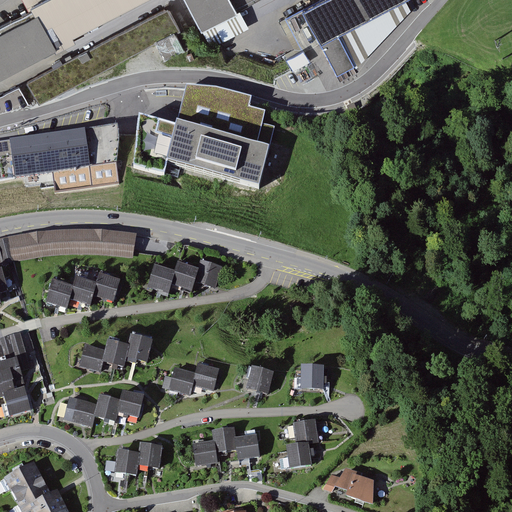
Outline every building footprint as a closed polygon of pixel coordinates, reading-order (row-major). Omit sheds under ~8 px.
[(266,0),(24,0),(31,13),(0,29),(0,80),(150,0),(185,0),(204,34),(237,16),(266,0)] [(326,0),(289,20),(306,53),(289,62),(293,70),(310,61),(313,66),(328,58),(338,76),(354,68),(338,37),(406,1),(408,0),(326,0)] [(338,37),(354,68),(355,70),(411,11),(406,1),(338,37)] [(163,8),(26,82),(40,106),(152,46),(161,63),(181,53),(171,35),(176,32),(163,8)] [(186,84),(177,118),(257,141),(262,122),(264,111),(248,106),(252,96),(215,87),(186,84)] [(175,124),(138,112),(133,165),(164,174),(167,158),(259,185),(275,126),(262,122),(257,141),(177,118),(175,124)] [(118,123),(0,141),(0,179),(54,171),(56,192),(119,183),(116,162),(119,135),(118,123)] [(0,263),(3,262),(0,249),(0,243),(7,241),(12,260),(19,261),(39,258),(61,256),(80,254),(103,256),(120,257),(133,259),(134,253),(137,234),(114,231),(91,230),(72,229),(54,230),(37,232),(19,235),(0,238),(0,263)] [(199,269),(194,282),(215,289),(223,267),(202,260),(199,269)] [(176,271),(171,285),(192,291),(194,282),(199,269),(179,262),(176,271)] [(176,271),(155,265),(148,287),(169,294),(171,285),(176,271)] [(97,282),(93,295),(114,301),(120,279),(99,273),(97,282)] [(74,285),(70,299),(90,305),(93,295),(97,282),(76,276),(74,285)] [(74,285),(53,279),(46,302),(67,308),(70,299),(74,285)] [(0,410),(1,411),(0,408),(0,399),(4,398),(9,417),(32,411),(25,386),(15,389),(13,381),(19,380),(20,385),(24,384),(20,369),(29,367),(19,334),(0,338),(0,343),(1,346),(0,346),(0,410)] [(147,362),(153,339),(132,334),(129,344),(126,357),(147,362)] [(126,357),(129,344),(109,339),(106,351),(103,361),(124,367),(126,357)] [(103,361),(106,351),(86,345),(79,367),(100,373),(103,361)] [(101,372),(114,375),(116,367),(103,364),(101,372)] [(219,369),(198,364),(196,372),(193,385),(215,390),(219,369)] [(324,389),(325,364),(302,364),(301,378),(295,378),(294,389),(324,389)] [(274,372),(252,366),(247,388),(268,394),(274,372)] [(193,385),(196,372),(176,367),(173,378),(165,376),(162,388),(190,396),(193,385)] [(139,418),(144,395),(122,390),(121,399),(117,413),(139,418)] [(117,413),(121,399),(100,394),(97,405),(94,416),(115,421),(117,413)] [(94,416),(97,405),(72,398),(66,421),(90,428),(94,416)] [(295,438),(296,443),(297,443),(308,441),(319,440),(316,420),(294,423),(294,426),(288,427),(290,439),(295,438)] [(236,450),(235,437),(234,428),(213,430),(214,440),(216,453),(236,450)] [(256,434),(235,437),(236,450),(238,459),(259,456),(256,434)] [(214,440),(193,443),(196,465),(217,462),(216,453),(214,440)] [(309,449),(308,441),(297,443),(287,444),(289,458),(280,460),(282,469),(312,464),(311,456),(314,456),(313,448),(309,449)] [(162,446),(141,443),(139,452),(137,465),(159,468),(162,446)] [(139,452),(118,449),(116,462),(106,461),(104,471),(136,475),(137,465),(139,452)] [(32,462),(3,478),(22,511),(69,511),(56,489),(50,492),(32,462)] [(340,477),(332,475),(323,490),(332,492),(335,487),(348,491),(346,495),(373,504),(374,481),(355,476),(357,472),(346,468),(340,477)] [(235,506),(236,511),(245,510),(245,511),(257,511),(256,503),(235,506)]
